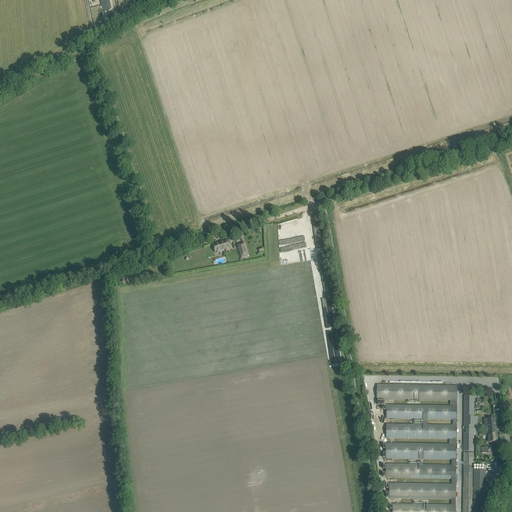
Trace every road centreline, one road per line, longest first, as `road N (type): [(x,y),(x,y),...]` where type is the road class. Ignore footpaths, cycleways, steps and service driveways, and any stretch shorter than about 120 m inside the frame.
road 1 (unclassified): [(0,305),(511,141)]
road 2 (track): [(116,266),(125,397),(341,355)]
road 3 (track): [(0,88),(162,0)]
road 4 (track): [(341,355),(370,511)]
road 5 (track): [(341,355),(314,203)]
road 6 (track): [(251,511),(226,377)]
